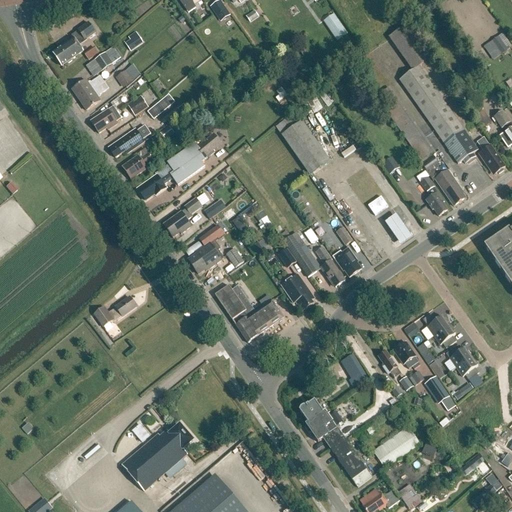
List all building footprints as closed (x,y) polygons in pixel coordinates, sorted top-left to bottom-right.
[(231,16),(221,2),(213,7),(219,17),(223,15),(226,20),(231,16)] [(53,54),(53,55),(62,68),(67,64),(70,65),(72,63),(72,61),(84,53),(80,47),(88,42),(87,40),(96,34),(89,24),(78,31),(78,32),(72,37),(74,40),(53,54)] [(399,81),(458,165),(463,162),(465,165),(476,158),(473,154),(478,151),(443,102),(454,94),(406,26),(389,38),(413,72),(399,81)] [(136,34),(129,39),(131,41),(136,48),(142,43),(136,34)] [(497,38),(491,42),(501,55),(507,51),(497,38)] [(95,61),(102,71),(112,65),(105,54),(95,61)] [(117,78),(124,88),(132,82),(126,72),(117,78)] [(72,91),(80,101),(93,91),(104,82),(100,77),(90,84),(91,84),(89,85),(86,81),(72,91)] [(156,81),(151,84),(158,92),(162,89),(156,81)] [(80,101),(87,111),(100,102),(97,98),(109,90),(104,82),(93,91),(80,101)] [(280,96),(276,99),(279,103),(287,96),(282,89),(277,93),(280,96)] [(169,96),(157,106),(163,113),(175,104),(169,96)] [(148,108),(141,98),(128,106),(135,117),(148,108)] [(184,105),(178,110),(182,115),(188,110),(184,105)] [(116,123),(121,119),(114,108),(91,122),(99,134),(107,129),(108,131),(118,125),(116,123)] [(511,123),(503,110),(494,116),(502,129),(504,127),(506,130),(504,132),(511,144),(511,123)] [(493,123),(485,111),(476,117),(484,129),(493,123)] [(282,137),(310,177),(330,163),(302,124),(282,137)] [(169,126),(151,139),(156,146),(174,133),(169,126)] [(111,151),(116,159),(126,152),(127,155),(134,150),(133,149),(143,143),(148,139),(142,131),(137,134),(127,141),(125,138),(112,147),(114,149),(111,151)] [(195,144),(168,165),(169,166),(155,176),(156,177),(138,191),(146,202),(147,201),(146,201),(155,195),(156,197),(166,190),(161,182),(170,176),(178,187),(204,168),(201,164),(207,159),(205,157),(220,144),(214,136),(198,148),(195,144)] [(184,149),(176,139),(166,146),(173,156),(184,149)] [(479,155),(489,170),(491,170),(496,176),(505,169),(484,139),(477,143),(483,152),(479,155)] [(149,155),(141,160),(139,157),(122,168),(132,182),(148,170),(146,167),(154,162),(149,155)] [(435,181),(443,175),(437,167),(439,165),(433,157),(422,165),(428,174),(433,182),(435,181)] [(443,175),(435,181),(453,208),(465,200),(462,196),(463,195),(448,172),(443,175)] [(420,184),(431,198),(426,202),(433,212),(434,211),(439,218),(448,211),(443,205),(444,204),(434,189),(435,188),(428,179),(420,184)] [(11,183),(6,188),(12,195),(17,191),(11,183)] [(375,217),(388,208),(381,198),(368,207),(375,217)] [(191,216),(202,208),(196,200),(185,208),(186,210),(164,226),(173,240),(174,239),(180,234),(181,236),(192,228),(192,227),(191,227),(187,222),(192,218),(191,216)] [(204,213),(209,220),(218,215),(213,207),(204,213)] [(263,212),(255,217),(260,225),(258,226),(261,231),(263,229),(265,231),(272,226),(263,212)] [(238,220),(234,224),(241,234),(246,230),(238,220)] [(188,262),(198,275),(205,271),(206,272),(224,259),(218,251),(220,250),(214,242),(217,240),(218,240),(224,236),(218,227),(199,240),(205,248),(196,254),(197,255),(188,262)] [(346,247),(352,243),(343,229),(337,234),(346,247)] [(511,231),(511,229),(491,243),(493,245),(488,248),(487,246),(486,246),(511,284),(511,231)] [(312,231),(305,235),(312,245),(319,241),(312,231)] [(296,234),(284,243),(308,278),(317,272),(316,270),(319,268),(296,234)] [(262,241),(253,249),(258,257),(268,250),(262,241)] [(349,279),(361,271),(357,264),(358,264),(346,247),(348,250),(341,255),(343,257),(340,259),(338,255),(333,258),(343,273),(345,272),(349,279)] [(323,249),(316,254),(325,266),(321,270),(330,283),(331,282),(335,288),(335,289),(345,282),(332,263),(332,262),(323,249)] [(244,263),(234,250),(225,256),(235,270),(244,263)] [(287,251),(279,256),(286,268),(288,270),(296,264),(295,262),(287,251)] [(303,307),(305,310),(314,304),(312,301),(315,299),(298,275),(281,287),(294,304),(296,303),(300,309),(303,307)] [(268,288),(264,282),(254,289),(258,295),(268,288)] [(273,301),(271,302),(264,293),(257,298),(263,308),(255,313),(237,287),(232,291),(229,287),(215,296),(248,344),(259,336),(260,335),(283,319),(272,303),(274,302),(273,301)] [(116,309),(111,312),(108,314),(105,309),(94,316),(103,328),(115,319),(117,321),(122,318),(136,308),(130,298),(116,308),(116,309)] [(428,328),(434,337),(449,326),(449,325),(447,322),(446,322),(443,317),(428,328)] [(449,326),(434,337),(445,352),(457,343),(454,338),(456,336),(453,332),(454,331),(451,328),(449,326)] [(407,331),(411,336),(417,332),(413,327),(407,331)] [(395,352),(400,359),(400,362),(401,365),(405,367),(406,366),(410,370),(413,368),(414,370),(420,366),(419,364),(406,344),(399,349),(397,349),(395,350),(395,352)] [(435,361),(424,345),(418,349),(429,365),(435,361)] [(447,355),(457,369),(472,358),(471,357),(470,353),(469,354),(466,349),(463,351),(459,346),(447,355)] [(390,375),(394,381),(400,377),(401,380),(403,378),(386,353),(385,354),(383,353),(379,356),(380,358),(378,359),(385,368),(383,370),(388,377),(390,375)] [(472,358),(457,369),(468,383),(480,374),(476,369),(479,367),(476,362),(473,359),(472,358)] [(357,362),(346,369),(357,387),(368,381),(357,362)] [(434,363),(429,366),(434,373),(439,370),(434,363)] [(419,372),(408,379),(414,387),(424,380),(419,372)] [(413,387),(408,379),(407,377),(399,382),(406,392),(413,387)] [(441,403),(448,413),(456,408),(436,378),(426,385),(439,405),(441,403)] [(403,395),(396,385),(391,389),(397,399),(403,395)] [(323,439),(358,490),(372,479),(325,412),(323,414),(315,402),(307,407),(306,407),(303,407),(301,409),(300,412),(308,424),(306,426),(307,427),(307,429),(309,433),(311,433),(318,443),(323,439)] [(140,426),(133,432),(143,443),(150,437),(140,426)] [(159,436),(131,459),(122,467),(144,493),(165,475),(182,460),(187,456),(183,450),(193,442),(185,433),(186,431),(183,428),(181,428),(180,427),(170,435),(168,432),(161,438),(159,436)] [(409,428),(374,452),(386,470),(420,446),(409,428)] [(426,445),(422,454),(433,459),(437,450),(426,445)] [(245,511),(215,476),(172,511),(245,511)] [(490,486),(471,502),(476,509),(496,492),(490,486)] [(410,510),(420,502),(412,490),(401,498),(410,510)] [(363,508),(365,511),(376,511),(378,511),(388,506),(391,510),(401,502),(393,492),(383,499),(380,494),(377,496),(374,493),(361,503),(364,507),(363,508)] [(505,511),(509,511),(511,509),(511,499),(502,508),(505,511)] [(47,511),(40,503),(29,511),(47,511)] [(139,511),(132,503),(121,511),(139,511)]
